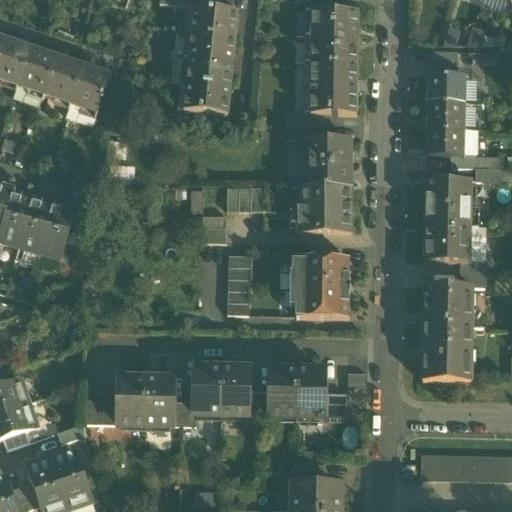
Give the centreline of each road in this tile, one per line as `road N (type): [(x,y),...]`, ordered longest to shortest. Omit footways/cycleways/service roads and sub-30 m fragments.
road 1 (residential): [(389,0),(383,420)]
road 2 (residential): [(383,420),(511,420)]
